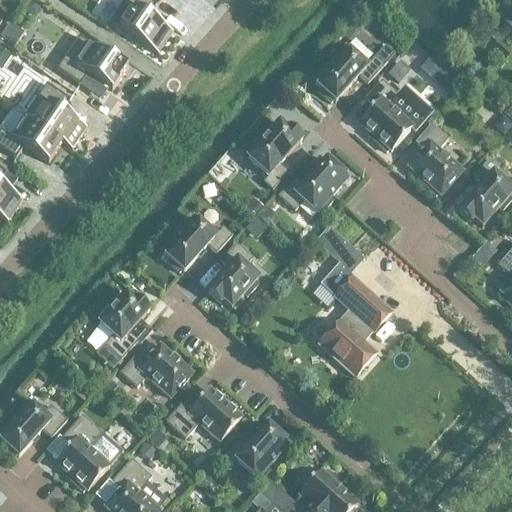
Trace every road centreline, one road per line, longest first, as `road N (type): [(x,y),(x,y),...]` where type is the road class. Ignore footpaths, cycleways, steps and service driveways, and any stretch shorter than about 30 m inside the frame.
road 1 (residential): [(0,280),(251,0)]
road 2 (residential): [(322,124),(440,232),(421,254),(446,276),(440,282),(511,346)]
road 3 (residential): [(175,303),(410,511)]
